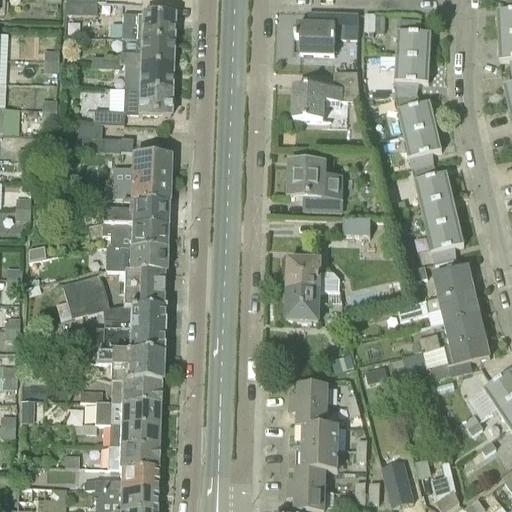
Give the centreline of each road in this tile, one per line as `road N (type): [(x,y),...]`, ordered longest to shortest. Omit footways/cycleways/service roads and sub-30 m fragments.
road 1 (residential): [(232,511),(242,501),(265,0)]
road 2 (tertiary): [(216,511),(234,0)]
road 3 (residential): [(205,0),(189,511)]
road 4 (residential): [(469,0),(476,132),(511,288)]
